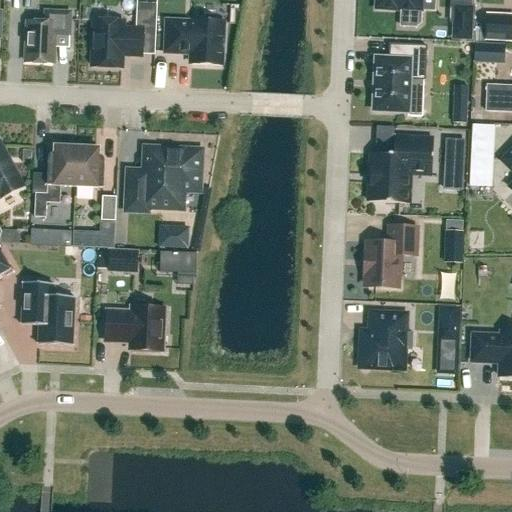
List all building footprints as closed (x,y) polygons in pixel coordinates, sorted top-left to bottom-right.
[(377,0),(377,8),(402,9),(401,26),(416,27),(420,23),(420,0),(377,0)] [(472,41),(473,7),(453,6),(451,40),(472,41)] [(69,37),(71,13),(45,12),(44,24),(27,23),(25,63),(53,64),(55,36),(69,37)] [(511,42),(511,15),(486,14),(484,41),(511,42)] [(141,57),(143,31),(123,30),(123,23),(94,21),(92,68),(121,69),(122,56),(141,57)] [(221,66),(223,23),(193,22),(193,24),(167,23),(166,52),(191,54),(191,64),(221,66)] [(389,59),(375,59),(373,112),(407,113),(407,117),(422,118),(424,81),(425,81),(426,47),(389,45),(389,59)] [(475,45),(474,64),(485,64),(486,45),(475,45)] [(511,87),(487,86),(486,112),(511,113),(511,87)] [(467,124),(468,106),(454,105),(453,123),(467,124)] [(431,175),(433,140),(394,138),(393,156),(371,154),(368,203),(408,205),(410,174),(431,175)] [(447,140),(445,191),(465,191),(467,141),(447,140)] [(490,175),(492,143),(472,142),(470,174),(490,175)] [(60,205),(61,187),(75,188),(77,148),(54,147),(54,154),(52,155),(50,156),(49,157),(49,158),(48,158),(48,160),(47,187),(47,195),(35,194),(34,218),(46,219),(47,204),(60,205)] [(0,198),(21,187),(0,148),(0,198)] [(99,156),(99,149),(77,148),(75,188),(103,189),(104,163),(104,162),(104,161),(103,160),(103,159),(102,158),(101,157),(99,156)] [(511,148),(502,158),(511,168),(511,182),(509,185),(511,188),(511,148)] [(197,190),(199,154),(147,151),(146,175),(130,174),(128,210),(145,210),(146,207),(173,208),(174,189),(197,190)] [(101,221),(102,221),(114,222),(116,198),(102,197),(101,221)] [(176,242),(177,228),(160,227),(159,247),(187,249),(187,242),(176,242)] [(416,257),(417,229),(389,228),(388,245),(368,244),(368,255),(366,255),(365,274),(367,274),(366,287),(396,288),(397,277),(400,277),(400,260),(397,260),(397,256),(416,257)] [(72,233),(58,232),(58,247),(71,248),(72,233)] [(447,232),(446,263),(464,264),(465,233),(447,232)] [(73,233),(73,248),(114,250),(115,235),(73,233)] [(0,275),(11,270),(0,249),(0,275)] [(137,274),(138,253),(109,252),(108,273),(137,274)] [(160,253),(159,273),(194,274),(196,274),(196,264),(196,254),(160,253)] [(22,310),(21,326),(39,327),(38,346),(72,347),(74,298),(53,297),(54,285),(23,284),(22,310)] [(443,308),(442,316),(450,324),(459,325),(460,309),(443,308)] [(162,320),(163,310),(133,309),(132,315),(107,313),(106,336),(127,338),(131,342),(131,350),(161,351),(162,334),(164,334),(165,320),(162,320)] [(362,333),(362,343),(361,363),(365,368),(403,369),(404,348),(407,348),(408,333),(404,333),(405,316),(371,315),(370,334),(362,333)] [(472,336),(471,362),(494,363),(494,360),(500,361),(499,378),(511,378),(511,332),(502,332),(501,337),(472,336)] [(458,339),(453,339),(453,342),(449,342),(440,351),(439,371),(457,372),(458,339)]
